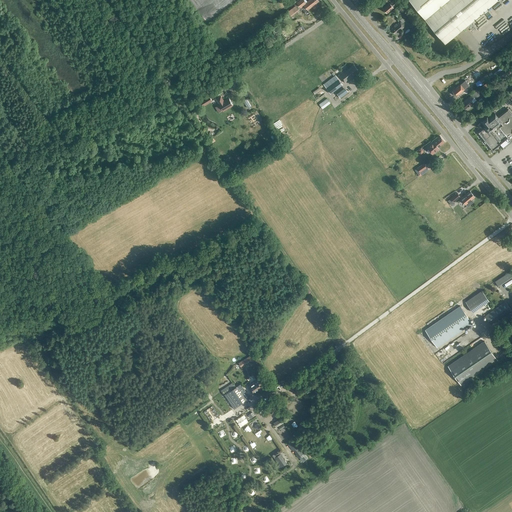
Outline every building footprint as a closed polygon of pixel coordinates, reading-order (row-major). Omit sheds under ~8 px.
[(317,0),(310,0),(306,3),(303,5),(307,10),(319,1),(317,0)] [(473,19),(496,0),(409,0),(445,43),(473,19)] [(392,6),(389,3),(383,8),(387,13),(393,8),(392,6)] [(299,10),(296,6),(288,12),(291,16),(299,10)] [(405,28),(401,23),(399,21),(390,28),(395,34),(399,30),(401,31),(405,28)] [(413,21),(408,25),(412,28),(410,30),(413,33),(414,32),(417,29),(415,26),(417,25),(413,21)] [(273,23),(269,26),(268,27),(273,34),(278,30),(273,23)] [(358,72),(354,66),(353,65),(345,71),(345,70),(338,75),(344,83),(353,76),(358,72)] [(492,78),(503,69),(501,67),(490,75),(492,78)] [(499,75),(503,81),(511,75),(511,72),(509,68),(499,75)] [(343,85),(336,76),(323,84),(331,94),(343,85)] [(465,81),(452,91),(456,96),(469,85),(465,81)] [(485,85),(481,88),(478,89),(483,97),(487,94),(484,90),(487,88),(485,85)] [(337,94),(339,97),(340,98),(348,92),(345,88),(337,94)] [(473,103),(472,102),(471,100),(474,98),(475,99),(480,95),(477,91),(468,97),(469,98),(462,103),(466,108),(473,103)] [(212,101),(210,97),(209,96),(201,101),(203,106),(212,101)] [(223,111),(233,105),(229,98),(224,101),(221,96),(216,99),(223,111)] [(319,104),(322,109),(330,103),(327,98),(319,104)] [(511,113),(508,108),(497,116),(494,112),(488,116),(487,116),(480,122),(484,127),(477,132),(492,152),(500,146),(503,150),(511,142),(511,113)] [(431,142),(426,147),(432,155),(439,149),(438,147),(445,142),(440,136),(432,143),(431,142)] [(225,162),(232,172),(236,169),(229,159),(225,162)] [(417,168),(420,172),(422,175),(428,170),(426,168),(427,167),(423,163),(417,168)] [(468,202),(475,197),(470,191),(464,196),(464,197),(461,199),(466,204),(468,202)] [(454,202),(461,196),(457,192),(451,198),(454,202)] [(498,286),(511,277),(511,270),(495,282),(498,286)] [(489,301),(482,291),(466,302),(473,312),(489,301)] [(493,310),(485,316),(491,324),(511,310),(506,301),(493,310)] [(437,347),(472,323),(460,306),(425,330),(437,347)] [(447,366),(461,385),(497,360),(484,341),(447,366)] [(259,378),(248,385),(247,386),(253,394),(262,388),(260,385),(263,383),(259,378)] [(235,408),(247,400),(237,386),(225,394),(235,408)] [(300,403),(301,404),(288,414),(293,420),(298,417),(299,418),(302,416),(301,414),(311,407),(319,400),(314,394),(311,397),(310,395),(300,403)] [(219,411),(212,416),(216,421),(222,416),(219,411)] [(273,423),(276,427),(283,423),(281,418),(273,423)] [(292,440),(287,444),(293,451),(296,455),(298,458),(303,454),(298,447),(297,446),(292,440)] [(284,465),(287,469),(290,467),(280,452),(273,457),(280,468),(284,465)]
